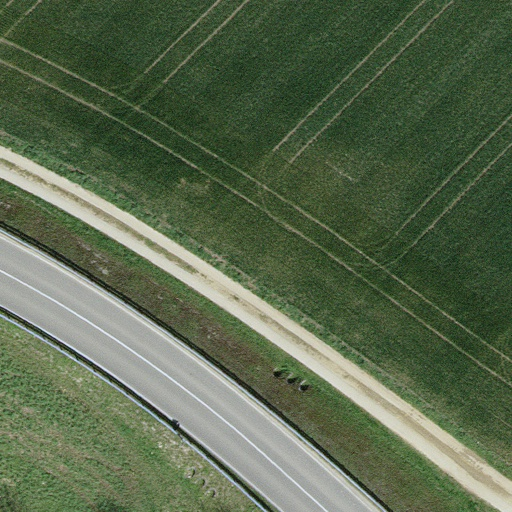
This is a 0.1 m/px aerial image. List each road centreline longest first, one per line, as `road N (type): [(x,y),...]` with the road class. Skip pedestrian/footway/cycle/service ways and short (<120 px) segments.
road 1 (unclassified): [(511,502),(290,332),(76,197),(0,159)]
road 2 (tertiary): [(0,274),(129,353),(321,511)]
